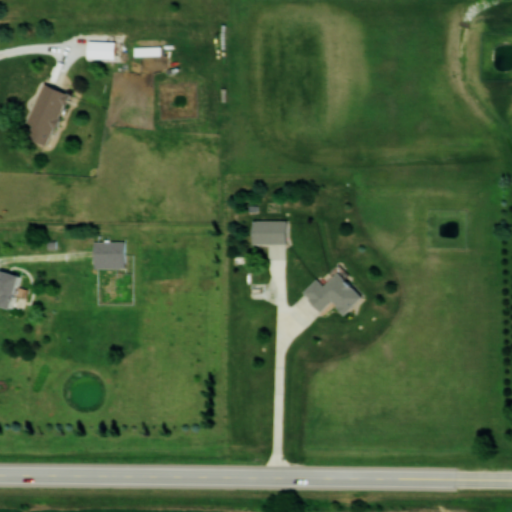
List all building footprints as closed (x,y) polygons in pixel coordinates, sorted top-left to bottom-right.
[(116,41),(89,40),(88,57),(115,58),(116,41)] [(70,92),(43,82),(29,122),(34,124),(29,137),(51,145),(70,92)] [(253,243),(288,243),(288,219),(253,220),(253,243)] [(126,267),(125,240),(94,241),(95,268),(126,267)] [(2,269),(0,268),(0,304),(13,308),(22,275),(2,269)] [(324,285),(317,278),(303,292),(322,311),(332,301),(345,314),(363,296),(338,271),(324,285)]
